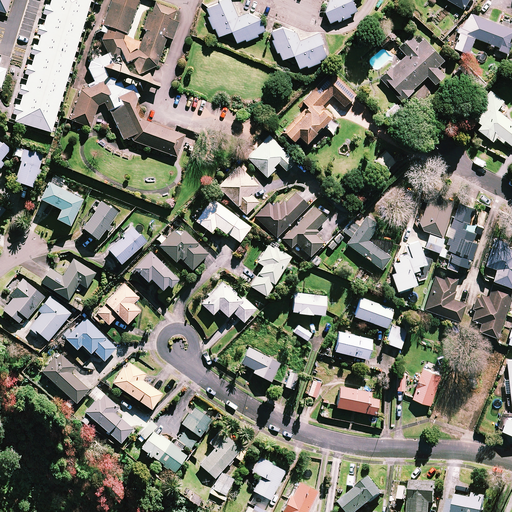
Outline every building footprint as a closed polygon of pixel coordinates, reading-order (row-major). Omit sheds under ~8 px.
[(0,0),(0,11),(5,14),(9,0),(0,0)] [(51,132),(90,0),(50,0),(50,3),(45,1),(39,19),(44,21),(43,23),(38,21),(33,40),(38,41),(37,43),(33,42),(28,59),(32,60),(30,64),(27,63),(22,79),(27,80),(25,85),(21,83),(16,99),(20,100),(18,105),(14,104),(12,113),(16,114),(14,121),(51,132)] [(94,34),(87,55),(89,61),(69,120),(91,127),(98,105),(104,102),(122,140),(128,137),(127,139),(176,157),(184,135),(147,122),(136,100),(139,98),(134,87),(135,84),(138,85),(141,91),(148,88),(156,90),(158,83),(152,81),(147,71),(156,67),(166,37),(172,40),(178,22),(172,20),(176,11),(155,3),(151,13),(148,12),(142,29),(145,30),(139,46),(122,40),(125,33),(127,34),(138,0),(110,0),(100,32),(94,34)] [(246,41),(258,35),(257,33),(265,29),(260,19),(248,12),(239,16),(230,0),(221,0),(205,8),(218,36),(231,30),(237,43),(245,39),(246,41)] [(328,0),(325,10),(330,22),(336,20),(337,21),(350,15),(350,14),(357,11),(352,0),(328,0)] [(448,0),(463,8),(467,0),(448,0)] [(501,24),(469,12),(464,27),(462,27),(455,44),(454,48),(469,53),(474,37),(499,46),(498,49),(507,52),(511,38),(511,28),(511,23),(503,20),(501,24)] [(307,66),(320,61),(320,59),(327,57),(325,51),(327,50),(320,32),(318,33),(299,40),(296,32),(283,26),(271,31),(274,39),(273,39),(278,52),(279,51),(281,59),(294,54),(299,68),(306,65),(307,66)] [(414,39),(411,35),(399,46),(406,54),(380,77),(401,101),(414,90),(413,88),(427,75),(434,83),(444,75),(436,66),(443,60),(420,34),(414,39)] [(356,92),(331,70),(303,100),(308,105),(283,132),(293,141),(299,134),(307,141),(323,123),(332,132),(339,124),(331,117),(333,115),(322,105),(332,94),(344,105),(356,92)] [(492,140),(496,136),(502,141),(504,139),(511,145),(511,144),(511,120),(497,109),(503,101),(489,90),(470,116),(481,124),(477,129),(492,140)] [(294,160),(269,135),(248,157),(267,176),(280,163),(286,169),(294,160)] [(0,160),(10,149),(0,141),(0,166),(2,163),(0,161),(0,160)] [(42,155),(24,149),(13,181),(32,187),(42,155)] [(395,161),(386,151),(375,161),(385,171),(395,161)] [(257,186),(238,167),(217,187),(245,215),(257,202),(249,194),(257,186)] [(82,200),(48,182),(39,199),(60,209),(55,218),(68,225),(82,200)] [(454,200),(430,192),(418,227),(442,235),(454,200)] [(306,206),(294,193),(285,202),(278,204),(270,205),(267,203),(254,217),(275,237),(306,206)] [(250,227),(212,199),(195,221),(210,232),(215,225),(239,242),(250,227)] [(104,228),(109,231),(112,227),(109,225),(117,212),(100,201),(82,230),(97,239),(104,228)] [(468,266),(478,242),(472,240),(475,232),(472,231),(474,225),(468,223),(474,208),(459,202),(446,235),(451,237),(446,249),(451,251),(445,266),(456,270),(459,263),(468,266)] [(323,242),(315,234),(318,232),(315,229),(324,220),(313,207),(281,239),(290,248),(295,243),(308,257),(323,242)] [(354,221),(351,219),(343,230),(351,236),(347,243),(382,267),(390,255),(389,254),(392,241),(374,238),(373,242),(368,239),(380,222),(367,213),(354,221)] [(145,242),(132,227),(106,249),(119,264),(145,242)] [(207,254),(185,230),(179,236),(174,231),(158,245),(174,262),(179,258),(190,270),(207,254)] [(339,232),(333,238),(338,243),(344,237),(339,232)] [(508,242),(494,237),(485,264),(496,268),(492,279),(511,285),(511,284),(511,247),(506,246),(508,242)] [(333,239),(326,245),(332,251),(338,245),(333,239)] [(427,265),(419,242),(405,248),(408,256),(392,262),(397,274),(393,276),(399,292),(417,285),(413,274),(420,272),(419,268),(427,265)] [(290,257),(269,243),(256,262),(262,266),(250,286),(265,296),(290,257)] [(177,279),(150,252),(133,269),(146,282),(149,278),(161,290),(166,284),(169,287),(177,279)] [(96,273),(73,258),(61,276),(48,268),(39,281),(67,300),(78,283),(86,288),(96,273)] [(460,320),(468,293),(461,291),(458,300),(452,298),(459,278),(445,274),(444,279),(435,276),(425,309),(460,320)] [(45,296),(22,278),(9,295),(12,298),(2,310),(18,323),(24,317),(26,319),(45,296)] [(235,295),(236,294),(229,287),(228,288),(222,282),(201,304),(212,314),(218,308),(227,317),(231,312),(242,322),(255,309),(242,297),(240,300),(235,295)] [(138,298),(123,284),(95,313),(108,324),(117,315),(126,324),(139,310),(132,303),(138,298)] [(479,298),(477,297),(473,308),(475,309),(471,319),(481,322),(479,330),(497,336),(511,291),(511,290),(493,284),(489,296),(480,294),(479,298)] [(325,296),(293,293),(291,312),(323,315),(325,296)] [(71,312),(50,295),(37,310),(40,312),(28,326),(46,342),(71,312)] [(391,309),(360,298),(353,316),(384,328),(391,309)] [(115,349),(84,318),(65,338),(76,349),(81,345),(90,353),(93,350),(103,361),(115,349)] [(407,331),(393,325),(385,343),(399,349),(407,331)] [(310,334),(298,326),(293,333),(306,341),(310,334)] [(371,339),(338,332),(334,352),(366,359),(371,339)] [(44,344),(36,338),(32,344),(41,349),(44,344)] [(278,363),(248,348),(240,363),(251,369),(250,372),(269,381),(278,363)] [(58,352),(41,371),(70,398),(64,404),(69,408),(88,389),(70,372),(74,367),(58,352)] [(511,358),(507,359),(508,379),(504,379),(505,392),(510,392),(511,413),(503,410),(498,427),(511,430),(511,358)] [(145,374),(127,362),(112,383),(151,409),(161,393),(141,380),(145,374)] [(441,374),(423,368),(412,397),(430,403),(441,374)] [(466,378),(450,372),(435,409),(452,416),(454,408),(474,416),(481,396),(462,389),(466,378)] [(299,378),(289,374),(285,386),(295,390),(299,378)] [(321,382),(312,379),(307,395),(315,398),(321,382)] [(405,381),(396,381),(396,389),(405,390),(405,381)] [(369,392),(339,386),(335,407),(374,415),(377,398),(368,397),(369,392)] [(118,407),(99,391),(94,397),(95,398),(84,412),(120,443),(132,428),(114,412),(118,407)] [(211,419),(194,407),(182,424),(186,427),(178,439),(190,448),(211,419)] [(156,426),(151,421),(139,434),(144,439),(156,426)] [(199,464),(213,478),(226,464),(228,465),(233,460),(231,459),(234,456),(239,460),(246,453),(220,430),(209,443),(214,448),(199,464)] [(159,437),(153,432),(141,447),(172,472),(186,455),(161,435),(159,437)] [(284,471),(253,454),(246,468),(260,475),(252,490),(269,499),(284,471)] [(233,479),(220,473),(210,493),(222,499),(233,479)] [(358,511),(381,493),(369,478),(339,503),(346,511),(358,511)] [(306,511),(317,491),(297,482),(291,496),(289,495),(280,511),(306,511)] [(408,511),(429,511),(430,503),(434,504),(436,484),(411,482),(408,511)] [(482,511),(485,497),(472,494),(471,499),(456,496),(454,501),(448,500),(445,511),(482,511)]
